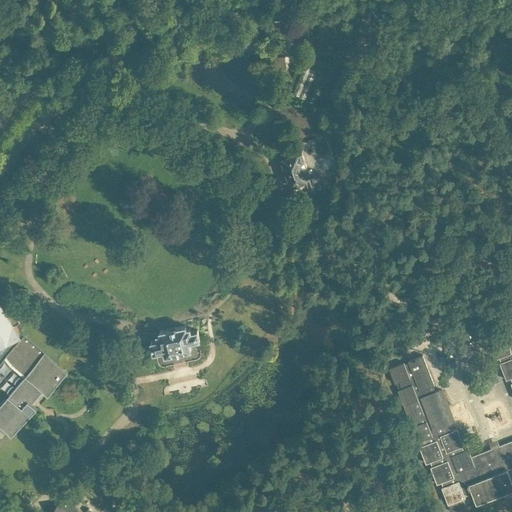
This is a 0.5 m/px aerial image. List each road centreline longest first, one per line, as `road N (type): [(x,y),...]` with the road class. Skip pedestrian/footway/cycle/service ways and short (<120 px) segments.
road 1 (unclassified): [(280,209),(271,160),(133,108),(117,86)]
road 2 (unclassified): [(444,353),(415,333),(374,276),(280,209)]
road 3 (unclassified): [(31,511),(128,416),(132,386),(121,367)]
road 4 (unclassified): [(73,318),(32,284),(28,185)]
road 5 (unclassified): [(294,511),(358,496),(387,476),(409,434)]
road 6 (unclassified): [(28,185),(117,86)]
road 7 (unknown): [(18,101),(39,91),(54,108),(0,164)]
